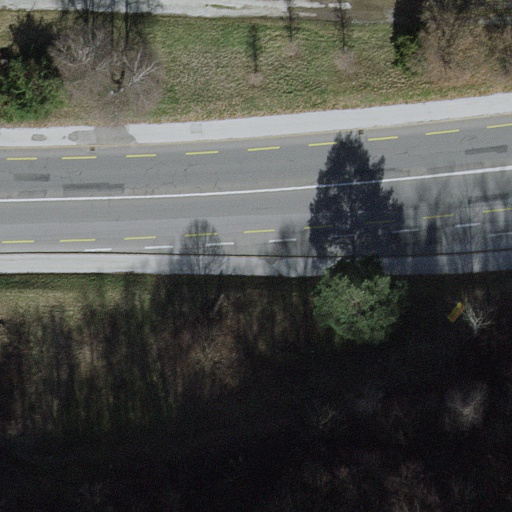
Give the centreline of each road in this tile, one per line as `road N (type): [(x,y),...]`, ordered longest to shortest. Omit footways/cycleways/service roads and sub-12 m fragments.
road 1 (primary): [(511,168),(353,185),(0,201)]
road 2 (track): [(511,10),(103,0)]
